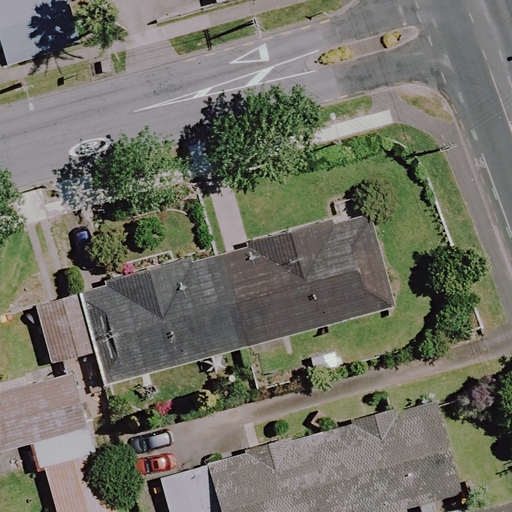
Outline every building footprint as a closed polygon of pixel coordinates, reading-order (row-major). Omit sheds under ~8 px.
[(77,47),(63,0),(0,0),(0,55),(3,68),(77,47)] [(387,312),(362,216),(30,304),(47,365),(94,352),(103,387),(387,312)] [(41,471),(92,457),(68,372),(0,391),(0,453),(27,446),(35,473),(41,471)] [(398,511),(460,495),(435,403),(203,466),(215,511),(398,511)] [(107,511),(92,457),(41,471),(52,511),(107,511)] [(207,511),(193,472),(157,485),(167,511),(207,511)]
